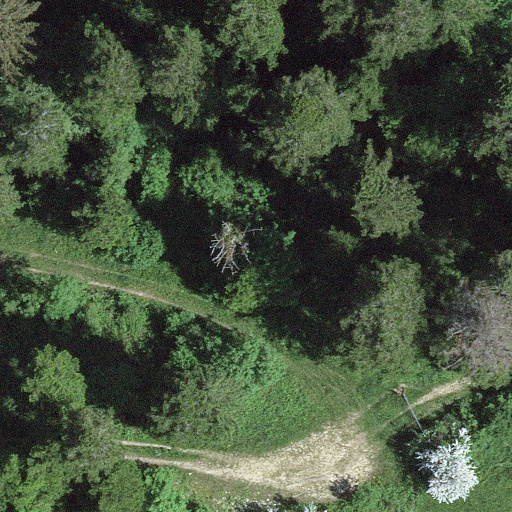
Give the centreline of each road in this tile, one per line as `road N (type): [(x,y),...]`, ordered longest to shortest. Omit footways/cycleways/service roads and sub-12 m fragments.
road 1 (track): [(0,257),(214,311),(283,343),(322,382),(343,437)]
road 2 (track): [(343,437),(239,459),(0,448)]
road 3 (track): [(511,370),(343,437)]
